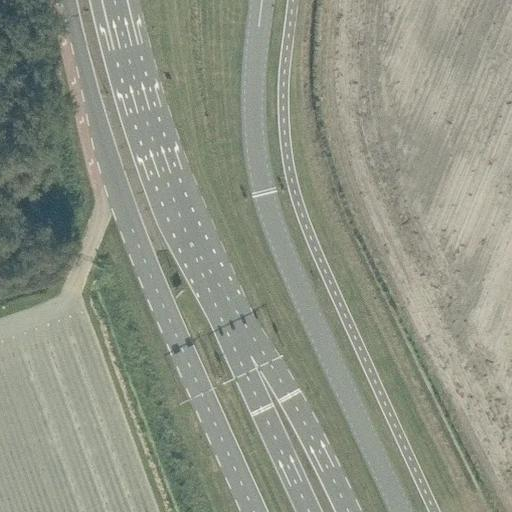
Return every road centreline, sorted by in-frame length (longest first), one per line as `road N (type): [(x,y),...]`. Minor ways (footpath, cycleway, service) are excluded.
road 1 (secondary): [(68,0),(132,231),(253,511)]
road 2 (unclassified): [(262,0),(253,97),(262,192),(401,511)]
road 3 (secondary): [(345,511),(290,397),(193,246)]
road 4 (secondary): [(308,511),(193,246)]
road 5 (secondary): [(193,246),(143,115),(114,0)]
